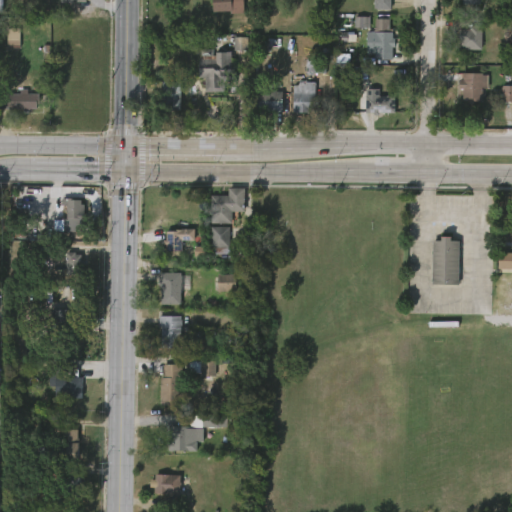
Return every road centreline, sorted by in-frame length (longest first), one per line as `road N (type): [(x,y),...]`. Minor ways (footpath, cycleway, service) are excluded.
road 1 (tertiary): [(117,511),(122,176)]
road 2 (secondary): [(511,146),(250,146)]
road 3 (secondary): [(122,176),(362,175)]
road 4 (residential): [(425,175),(426,0)]
road 5 (tertiary): [(122,146),(124,0)]
road 6 (secondary): [(250,146),(122,146)]
road 7 (secondary): [(0,173),(122,176)]
road 8 (secondary): [(122,146),(0,145)]
